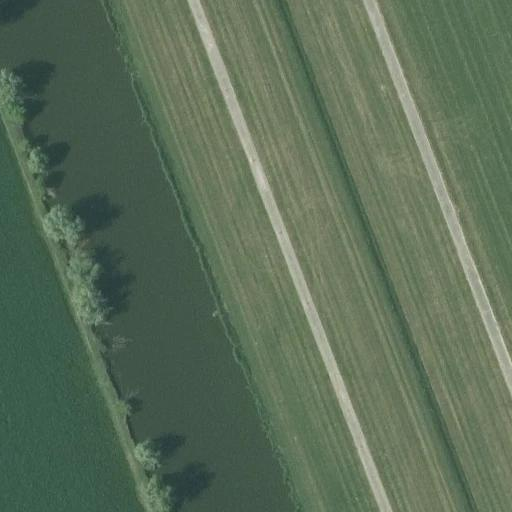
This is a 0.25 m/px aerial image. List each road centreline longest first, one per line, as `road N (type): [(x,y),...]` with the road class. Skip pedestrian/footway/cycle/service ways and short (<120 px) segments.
road 1 (track): [(191,0),(385,511)]
road 2 (track): [(511,380),(368,0)]
